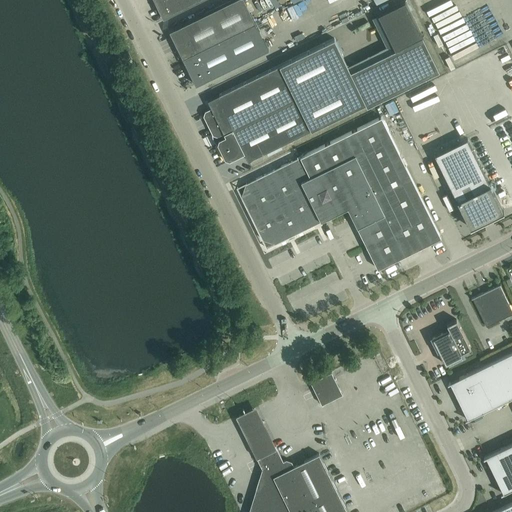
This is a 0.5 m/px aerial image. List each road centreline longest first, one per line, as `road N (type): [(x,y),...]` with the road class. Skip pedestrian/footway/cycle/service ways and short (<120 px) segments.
road 1 (unclassified): [(295,349),(122,0)]
road 2 (unclassified): [(458,511),(466,500),(463,477),(381,307)]
road 3 (tertiary): [(139,426),(295,349)]
road 4 (unknown): [(470,264),(409,132)]
road 5 (tertiary): [(381,307),(511,244)]
